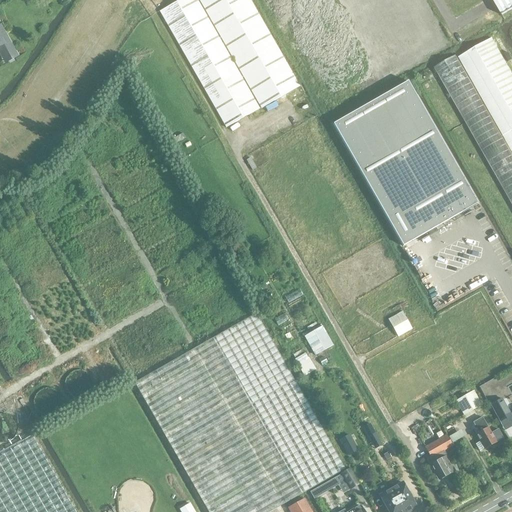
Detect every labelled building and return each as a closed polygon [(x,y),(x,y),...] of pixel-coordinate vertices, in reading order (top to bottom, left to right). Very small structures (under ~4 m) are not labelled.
[(196,0),(180,0),(159,12),(226,128),(259,109),(196,0)] [(198,0),(261,108),(299,86),(250,0),(198,0)] [(511,0),(492,0),(499,10),(502,15),(511,9),(511,0)] [(0,52),(5,61),(6,61),(6,62),(16,56),(16,55),(0,26),(0,52)] [(511,74),(492,38),(458,57),(511,151),(511,74)] [(434,67),(436,71),(511,205),(511,154),(456,55),(434,67)] [(333,124),(403,246),(477,204),(407,81),(392,91),(333,124)] [(398,337),(411,329),(401,312),(388,320),(398,337)] [(269,511),(345,469),(278,352),(256,314),(133,382),(207,511),(269,511)] [(314,356),(320,352),(333,345),(322,326),(304,337),(314,356)] [(295,358),(305,375),(317,368),(307,352),(295,358)] [(464,415),(481,405),(472,391),(455,401),(464,415)] [(484,448),(484,449),(503,438),(498,430),(491,433),(482,417),(473,423),(479,433),(476,435),(480,441),(475,444),(479,451),(484,448)] [(452,441),(465,436),(462,430),(449,434),(452,441)] [(0,511),(74,511),(31,435),(0,453),(0,511)] [(347,435),(341,438),(347,455),(353,453),(347,435)] [(427,460),(438,480),(450,474),(447,468),(454,464),(446,449),(451,446),(445,435),(425,447),(431,458),(427,460)] [(386,465),(389,463),(395,460),(390,451),(381,455),(386,465)] [(341,474),(350,489),(359,484),(350,469),(341,474)] [(402,483),(391,489),(403,511),(409,511),(412,511),(412,509),(416,507),(402,483)] [(403,511),(391,489),(380,495),(388,511),(403,511)] [(287,508),(288,511),(311,511),(304,498),(287,508)]
